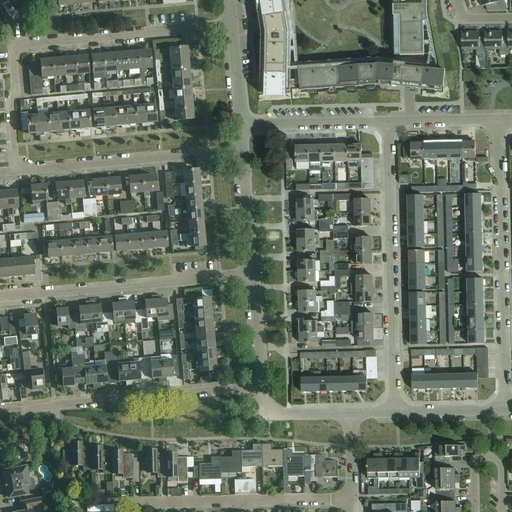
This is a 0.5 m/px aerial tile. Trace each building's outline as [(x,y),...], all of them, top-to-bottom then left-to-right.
[(291,33),(290,27),(286,0),(256,0),(262,34),(259,93),(264,93),(264,96),(284,96),(286,92),(290,91),(291,33)] [(428,22),(427,14),(426,0),(392,0),(393,16),(399,16),(400,56),(424,55),(423,22),(425,22),(428,22)] [(479,0),(481,6),(485,5),(487,11),(507,11),(504,0),(479,0)] [(19,18),(13,9),(7,1),(1,6),(7,14),(13,22),(19,18)] [(485,36),(484,36),(479,36),(479,32),(461,32),(461,50),(476,50),(476,56),(485,56),(485,49),(485,36)] [(508,36),(507,36),(502,36),(502,32),(484,32),(484,36),(485,36),(485,49),(499,49),(499,56),(508,55),(508,49),(508,36)] [(171,59),(191,57),(191,54),(188,54),(188,47),(170,49),(171,59)] [(138,52),(140,69),(152,68),(150,51),(138,52)] [(128,70),(140,69),(138,52),(127,53),(128,70)] [(117,71),(128,70),(127,53),(115,54),(117,71)] [(105,72),(117,71),(115,54),(104,55),(105,72)] [(93,73),(105,72),(104,55),(92,56),(93,73)] [(75,57),(77,75),(89,74),(87,56),(75,57)] [(65,76),(77,75),(75,57),(64,58),(65,76)] [(171,69),(189,67),(189,62),(192,61),(191,57),(171,59),(171,69)] [(54,77),(65,76),(64,58),(52,59),(54,77)] [(42,78),(54,77),(52,59),(40,61),(41,65),(41,71),(42,76),(42,78)] [(299,91),(380,85),(379,77),(378,61),(298,67),(299,85),(299,91)] [(434,66),(394,62),(378,61),(379,77),(392,80),(391,86),(396,87),(415,89),(442,92),(442,88),(443,88),(445,71),(438,70),(437,67),(434,66)] [(172,80),(193,78),(193,74),(190,74),(189,67),(171,69),(172,80)] [(173,90),(191,88),(191,82),(194,82),(193,78),(172,80),(173,90)] [(174,100),(195,98),(195,95),(192,95),(191,88),(173,90),(174,100)] [(175,110),(193,109),(193,102),(195,102),(195,98),(174,100),(175,110)] [(144,106),(146,127),(150,126),(150,123),(157,123),(155,105),(144,106)] [(143,127),(146,127),(144,106),(134,107),(136,125),(142,124),(143,127)] [(130,125),(136,125),(134,107),(124,108),(126,128),(130,128),(130,125)] [(122,129),(126,128),(124,108),(114,109),(115,126),(122,126),(122,129)] [(109,127),(115,126),(114,109),(103,110),(105,130),(109,130),(109,127)] [(193,109),(175,110),(176,121),(197,119),(197,115),(194,115),(193,109)] [(102,131),(105,130),(103,110),(93,111),(95,128),(102,128),(102,131)] [(78,112),(80,133),(84,132),(84,129),(91,129),(89,111),(78,112)] [(64,131),(70,131),(68,112),(58,113),(60,135),(64,134),(64,131)] [(70,112),(68,112),(70,131),(76,130),(77,133),(80,133),(78,112),(70,112)] [(40,136),(38,115),(28,116),(28,113),(21,114),(22,131),(28,130),(29,134),(36,134),(36,137),(40,136)] [(56,135),(60,135),(58,113),(48,114),(49,133),(56,132),(56,135)] [(43,133),(49,133),(48,114),(38,115),(40,136),(43,136),(43,133)] [(449,158),(462,158),(462,142),(449,143),(449,158)] [(462,142),(462,158),(475,158),(475,142),(462,142)] [(424,159),(423,143),(410,144),(410,146),(403,146),(403,159),(410,159),(424,159)] [(437,165),(436,159),(436,143),(423,143),(424,159),(431,159),(431,165),(437,165)] [(436,159),(449,158),(449,143),(436,143),(436,159)] [(322,162),(335,162),(334,145),(321,146),(322,162)] [(335,162),(348,162),(347,145),(334,145),(335,162)] [(361,159),(361,155),(361,145),(347,145),(348,162),(361,161),(361,159)] [(295,163),(309,163),(308,146),(295,146),(295,163)] [(321,146),(308,146),(309,163),(309,172),(321,172),(322,162),(321,146)] [(185,184),(200,183),(199,170),(184,171),(185,181),(185,184)] [(142,177),(144,192),(145,197),(150,197),(150,192),(157,191),(156,175),(142,177)] [(131,194),(144,192),(142,177),(129,178),(131,194)] [(105,180),(107,196),(121,195),(119,179),(105,180)] [(94,197),(107,196),(105,180),(93,181),(94,197)] [(69,183),(71,204),(71,199),(84,198),(83,182),(69,183)] [(65,205),(71,204),(69,183),(56,184),(57,200),(65,200),(65,205)] [(186,196),(201,195),(200,183),(185,184),(186,196)] [(47,200),(47,195),(46,185),(31,187),(33,205),(40,204),(40,201),(47,200)] [(6,192),(7,210),(19,209),(17,191),(6,192)] [(465,208),(481,207),(480,194),(464,195),(465,208)] [(187,202),(187,209),(202,208),(201,195),(186,196),(181,197),(182,203),(187,202)] [(332,210),(332,201),(332,195),(318,195),(318,201),(320,201),(320,202),(327,202),(327,211),(332,210)] [(407,209),(423,209),(422,196),(407,196),(407,209)] [(84,218),(91,218),(89,200),(83,200),(84,218)] [(293,204),(293,211),(296,210),(296,211),(316,211),(316,210),(314,211),(313,200),(292,200),(293,204)] [(354,214),(370,214),(369,200),(364,200),(354,200),(354,201),(354,214)] [(465,221),(481,220),(481,207),(465,208),(465,221)] [(188,222),(203,220),(202,208),(187,209),(181,210),(181,216),(188,215),(188,222)] [(407,223),(423,222),(423,209),(407,209),(407,223)] [(296,210),(293,211),(293,222),(317,221),(316,211),(296,211),(296,210)] [(370,214),(354,214),(354,227),(370,226),(370,214)] [(190,235),(204,233),(203,220),(188,222),(190,235)] [(465,233),(481,233),(481,220),(465,221),(465,233)] [(97,238),(99,253),(112,252),(111,237),(110,221),(105,221),(105,232),(104,232),(105,238),(98,238),(97,238)] [(408,235),(423,235),(423,222),(407,223),(408,235)] [(297,242),(315,241),(319,241),(319,236),(314,236),(314,230),(293,231),(293,235),(296,235),(297,241),(297,242)] [(153,234),(154,248),(167,247),(166,232),(153,234)] [(93,239),(85,240),(86,255),(99,253),(97,238),(98,238),(98,233),(93,234),(93,239)] [(204,233),(190,235),(180,235),(180,242),(186,241),(187,248),(206,246),(204,233)] [(466,246),(482,246),(481,233),(465,233),(466,246)] [(142,249),(154,248),(153,234),(140,235),(142,249)] [(129,251),(142,249),(140,235),(127,236),(129,251)] [(423,235),(408,235),(408,248),(424,248),(423,235)] [(116,252),(129,251),(127,236),(115,237),(116,252)] [(350,252),(371,252),(370,238),(354,238),(354,245),(350,245),(350,252)] [(74,256),(86,255),(85,240),(72,241),(74,256)] [(320,256),(333,256),(333,240),(326,241),(326,251),(319,251),(320,256)] [(61,257),(74,256),(72,241),(60,242),(61,257)] [(315,251),(315,241),(297,242),(297,241),(294,241),(294,245),(297,245),(297,252),(315,251)] [(49,258),(61,257),(60,242),(47,243),(49,258)] [(466,259),(482,259),(482,246),(466,246),(466,259)] [(409,265),(424,264),(424,251),(408,251),(409,265)] [(371,252),(350,252),(350,258),(355,258),(355,265),(371,264),(371,252)] [(334,271),(334,265),(333,256),(320,256),(320,261),(320,263),(329,263),(329,271),(334,271)] [(22,258),(24,276),(35,275),(34,257),(22,258)] [(13,277),(24,276),(22,258),(11,259),(13,277)] [(2,278),(13,277),(11,259),(0,260),(2,278)] [(482,259),(466,259),(466,272),(482,272),(482,259)] [(297,272),(315,271),(315,261),(294,261),(294,265),(297,265),(297,271),(297,272)] [(409,277),(424,277),(424,264),(409,265),(409,277)] [(297,272),(297,271),(294,272),(294,276),(297,275),(298,282),(308,282),(318,282),(318,271),(315,271),(297,272)] [(334,277),(334,286),(334,290),(340,290),(340,277),(348,277),(348,271),(334,271),(334,277)] [(350,290),(372,290),(371,276),(355,276),(355,283),(350,283),(350,290)] [(320,287),(334,286),(334,277),(329,277),(329,282),(320,282),(320,287)] [(424,277),(409,277),(409,290),(425,290),(424,277)] [(467,292),(483,292),(482,279),(467,279),(467,292)] [(334,290),(334,286),(320,287),(321,291),(330,291),(330,295),(334,295),(334,290)] [(372,290),(350,290),(350,295),(355,295),(356,303),(372,302),(372,290)] [(298,302),(319,302),(322,301),(322,297),(316,297),(315,291),(295,292),(295,296),(298,296),(298,302)] [(467,305),(483,305),(483,292),(467,292),(467,305)] [(410,307),(425,306),(425,293),(409,293),(410,307)] [(159,295),(155,296),(157,318),(158,321),(174,320),(173,304),(167,304),(166,299),(159,300),(159,295)] [(147,319),(157,318),(155,296),(152,296),(152,301),(145,301),(146,310),(140,311),(141,323),(142,330),(148,329),(147,319)] [(126,298),(122,299),(124,321),(135,320),(135,323),(141,323),(140,311),(134,311),(133,302),(126,303),(126,298)] [(194,311),(212,309),(211,302),(216,302),(215,298),(193,300),(193,304),(183,305),(182,299),(176,299),(176,301),(177,309),(177,312),(183,311),(194,310),(194,311)] [(113,313),(107,314),(108,332),(109,332),(108,326),(124,324),(124,321),(122,299),(119,299),(119,304),(112,304),(113,313)] [(108,332),(107,314),(101,314),(100,305),(93,306),(93,301),(89,302),(91,324),(96,324),(97,329),(102,328),(102,333),(108,332)] [(86,325),(91,324),(89,302),(86,302),(86,307),(79,307),(80,316),(74,317),(75,329),(76,329),(76,333),(85,332),(87,329),(86,325)] [(298,302),(295,302),(295,306),(298,306),(298,313),(316,312),(319,312),(319,302),(298,302)] [(321,317),(333,316),(333,302),(327,302),(327,311),(321,312),(321,317)] [(75,329),(74,317),(68,317),(67,308),(60,309),(60,304),(56,305),(58,327),(68,326),(68,330),(75,329)] [(468,318),(483,318),(483,305),(467,305),(468,318)] [(410,319),(426,319),(425,306),(410,307),(410,319)] [(195,321),(217,319),(217,315),(212,315),(212,309),(194,311),(195,321)] [(351,328),(373,327),(372,314),(356,314),(356,322),(350,322),(351,328)] [(38,334),(37,324),(36,315),(24,316),(25,328),(19,328),(20,338),(21,340),(27,340),(27,335),(38,334)] [(0,319),(2,333),(10,332),(8,317),(0,318),(0,319)] [(8,317),(10,332),(10,335),(16,334),(15,322),(9,323),(8,317)] [(468,331),(484,330),(483,318),(468,318),(468,331)] [(196,331),(213,329),(213,323),(217,322),(217,319),(195,321),(196,331)] [(410,332),(426,332),(426,319),(410,319),(410,332)] [(299,333),(323,332),(323,327),(316,327),(316,322),(296,322),(296,326),(299,326),(299,333)] [(370,341),(373,341),(373,327),(351,328),(351,334),(357,334),(357,347),(370,346),(370,341)] [(197,341),(219,339),(218,335),(214,336),(213,329),(196,331),(197,341)] [(484,330),(468,331),(468,344),(484,344),(484,330)] [(299,333),(296,333),(296,337),(299,336),(299,343),(317,343),(319,343),(320,338),(317,338),(317,333),(323,333),(323,332),(299,333)] [(426,332),(410,332),(410,345),(426,345),(426,332)] [(81,340),(76,341),(76,347),(82,347),(93,346),(92,338),(85,339),(86,344),(82,344),(81,340)] [(198,351),(215,350),(215,343),(219,343),(219,339),(197,341),(198,351)] [(19,359),(18,349),(12,349),(12,355),(10,356),(10,360),(19,359)] [(477,359),(477,355),(477,349),(463,349),(463,355),(471,355),(471,359),(477,359)] [(199,362),(221,360),(220,356),(216,356),(215,350),(198,351),(198,362),(199,362)] [(117,352),(110,353),(112,374),(118,373),(119,382),(126,381),(126,386),(130,386),(128,363),(122,364),(122,360),(120,358),(118,359),(117,352)] [(66,365),(61,365),(62,369),(63,382),(63,388),(64,392),(68,391),(67,386),(74,386),(74,385),(73,377),(79,377),(77,355),(77,353),(71,353),(72,361),(66,361),(66,365)] [(105,361),(95,362),(97,389),(101,388),(100,384),(107,383),(106,374),(112,374),(110,353),(104,353),(105,361)] [(84,354),(77,355),(79,377),(85,376),(86,384),(86,385),(87,385),(93,384),(93,389),(97,389),(95,362),(90,362),(90,363),(85,364),(85,359),(84,359),(84,354)] [(161,356),(163,383),(167,382),(166,378),(173,377),(173,376),(179,376),(178,366),(177,355),(170,356),(170,355),(161,356)] [(151,358),(144,358),(146,379),(152,378),(152,379),(159,379),(159,383),(163,383),(161,356),(151,358)] [(133,363),(128,363),(130,386),(134,385),(133,381),(140,380),(140,379),(146,379),(144,358),(137,359),(133,359),(133,363)] [(21,369),(19,359),(10,360),(11,364),(13,364),(14,370),(21,369)] [(186,363),(182,363),(184,381),(190,380),(189,371),(199,370),(199,372),(217,370),(217,364),(221,363),(221,360),(199,362),(198,362),(186,363)] [(24,367),(24,370),(25,379),(31,379),(33,390),(45,389),(42,369),(31,371),(31,367),(24,367)] [(438,389),(438,375),(430,375),(430,369),(424,369),(425,375),(425,389),(438,389)] [(353,377),(353,392),(367,391),(366,377),(365,377),(365,371),(359,371),(353,371),(353,377)] [(302,394),(315,393),(314,372),(314,379),(302,380),(302,394)] [(320,372),(314,372),(315,393),(328,393),(327,378),(327,372),(320,372)] [(451,389),(464,389),(463,374),(450,375),(451,389)] [(477,388),(477,379),(477,374),(463,374),(464,389),(477,388)] [(425,389),(425,375),(411,376),(412,390),(425,389)] [(438,389),(451,389),(450,375),(438,375),(438,389)] [(341,392),(353,392),(353,377),(340,378),(341,392)] [(328,393),(341,392),(340,378),(327,378),(328,393)] [(7,389),(0,389),(0,403),(0,404),(12,403),(11,395),(8,396),(7,389)] [(83,471),(92,471),(92,448),(83,448),(82,443),(72,444),(72,451),(63,451),(63,467),(83,466),(83,471)] [(283,467),(283,453),(271,453),(271,444),(263,445),(263,467),(283,467)] [(242,468),(263,467),(263,445),(253,445),(253,454),(241,454),(242,468)] [(434,447),(435,462),(435,463),(449,463),(449,457),(459,456),(459,450),(464,449),(464,445),(434,447)] [(103,475),(112,474),(112,452),(103,452),(103,447),(92,448),(92,471),(103,470),(103,475)] [(23,449),(14,450),(15,462),(28,461),(27,454),(24,454),(23,449)] [(311,482),(310,456),(304,456),(304,458),(297,458),(292,458),(292,450),(283,450),(283,453),(283,467),(283,477),(304,477),(304,482),(311,482)] [(123,451),(112,452),(113,474),(123,474),(123,479),(133,479),(133,456),(123,456),(123,451)] [(167,477),(167,455),(157,455),(157,451),(146,451),(147,473),(158,472),(158,477),(167,477)] [(242,468),(241,454),(241,451),(232,451),(232,460),(221,460),(221,474),(242,474),(242,468)] [(409,459),(409,478),(414,478),(414,481),(416,481),(416,489),(423,488),(423,463),(419,463),(419,453),(415,453),(415,459),(409,459)] [(378,479),(378,454),(374,454),(374,460),(367,460),(367,466),(366,466),(366,468),(367,468),(367,479),(373,479),(374,487),(368,487),(368,495),(379,495),(378,490),(378,479)] [(389,479),(388,460),(381,460),(381,454),(378,454),(378,479),(389,479)] [(389,479),(399,478),(398,454),(394,454),(394,459),(388,460),(389,479)] [(409,478),(409,459),(402,459),(402,454),(398,454),(399,478),(409,478)] [(167,455),(167,477),(178,476),(178,481),(188,481),(187,458),(186,458),(186,459),(177,459),(177,455),(167,455)] [(310,456),(311,482),(316,482),(316,478),(337,477),(337,461),(336,461),(336,464),(325,464),(325,455),(310,456)] [(221,474),(221,460),(221,458),(211,458),(211,467),(200,467),(200,464),(199,464),(199,467),(193,467),(194,479),(199,479),(199,480),(221,480),(221,474)] [(435,479),(460,479),(459,476),(454,476),(454,469),(449,469),(449,463),(435,463),(435,467),(435,479)] [(26,467),(4,472),(9,498),(27,494),(27,493),(27,491),(34,490),(35,488),(34,480),(31,478),(28,479),(26,468),(26,467)] [(436,496),(450,496),(449,490),(454,490),(454,483),(460,483),(460,479),(435,479),(436,496)] [(43,497),(55,495),(53,482),(47,483),(48,489),(42,490),(43,497)] [(190,491),(181,491),(181,501),(190,501),(190,491)] [(435,511),(460,511),(460,508),(455,509),(455,502),(450,502),(450,496),(436,496),(435,511)] [(22,511),(19,511),(32,511),(32,510),(31,508),(42,506),(40,498),(20,502),(22,511)] [(419,501),(410,501),(411,510),(420,510),(419,501)]
